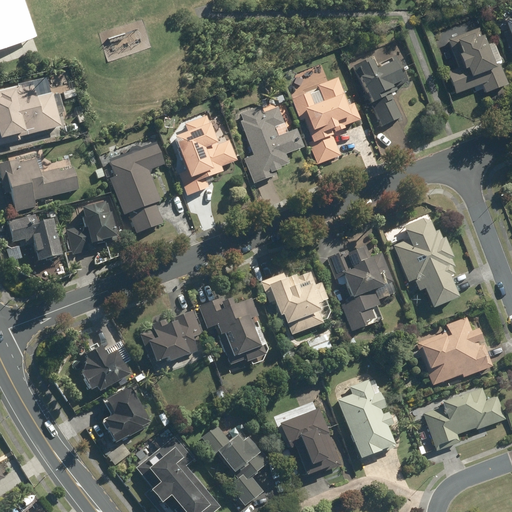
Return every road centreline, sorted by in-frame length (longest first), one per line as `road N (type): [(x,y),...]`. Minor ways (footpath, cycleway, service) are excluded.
road 1 (residential): [(457,157),(0,331)]
road 2 (secondary): [(97,511),(0,358)]
road 3 (residential): [(511,300),(457,157)]
